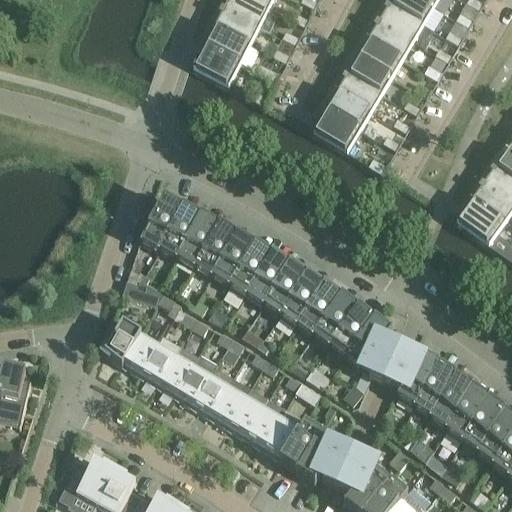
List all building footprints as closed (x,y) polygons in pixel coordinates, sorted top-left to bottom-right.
[(269,14),(241,0),(231,0),(224,14),(260,32),(269,37),(278,19),(269,14)] [(276,0),(241,0),(269,14),(276,0)] [(304,0),(301,7),(314,14),(318,6),(304,0)] [(412,0),(395,0),(390,10),(424,30),(434,13),(412,0)] [(412,0),(434,13),(442,0),(412,0)] [(480,16),(484,8),(471,1),(466,8),(480,16)] [(390,10),(379,27),(413,48),(424,30),(390,10)] [(215,33),(250,51),(260,32),(224,14),(215,33)] [(292,26),(305,32),(309,25),(296,18),(292,26)] [(456,26),(469,33),(473,26),(460,18),(456,26)] [(379,27),(369,45),(403,65),(413,48),(379,27)] [(215,33),(206,51),(241,69),(250,51),(215,33)] [(282,44),(296,50),(299,43),(286,36),(282,44)] [(463,43),(450,36),(445,43),(459,51),(463,43)] [(369,45),(358,63),(393,83),(403,65),(369,45)] [(206,51),(193,75),(229,93),(241,69),(206,51)] [(276,54),(273,62),(286,69),(290,61),(276,54)] [(436,61),(448,68),(452,61),(440,54),(436,61)] [(358,63),(348,80),(382,101),(393,83),(358,63)] [(259,69),(256,77),(277,87),(281,79),(259,69)] [(424,78),(438,86),(442,79),(428,71),(424,78)] [(348,80),(337,98),(372,118),(382,101),(348,80)] [(414,96),(427,103),(432,96),(418,88),(414,96)] [(251,105),(265,111),(269,103),(256,97),(251,105)] [(337,98),(327,115),(361,136),(372,118),(337,98)] [(404,113),(417,121),(421,114),(408,106),(404,113)] [(361,136),(327,115),(313,139),(347,159),(361,136)] [(410,131),(397,124),(393,131),(406,139),(410,131)] [(400,149),(387,141),(383,148),(396,156),(400,149)] [(511,159),(508,156),(496,173),(511,184),(511,159)] [(386,172),(373,164),(369,172),(382,180),(386,172)] [(511,184),(496,173),(484,189),(511,209),(511,184)] [(511,218),(511,209),(484,189),(472,206),(505,229),(511,218)] [(489,251),(505,229),(472,206),(456,228),(489,251)] [(139,250),(141,251),(158,259),(182,216),(182,215),(181,216),(163,207),(139,250)] [(158,259),(176,268),(201,224),(200,224),(199,225),(182,216),(158,259)] [(201,224),(176,268),(195,277),(219,233),(218,233),(218,234),(201,224)] [(195,277),(212,286),(237,243),(236,242),(235,243),(219,233),(195,277)] [(237,243),(212,286),(229,295),(255,252),(254,252),(253,253),(237,243)] [(229,295),(246,305),(272,262),(271,262),(271,263),(255,252),(229,295)] [(272,262),(246,305),(263,315),(290,272),(289,272),(288,273),(272,262)] [(263,315),(280,325),(307,283),(306,282),(306,283),(290,272),(263,315)] [(131,276),(127,287),(138,290),(139,288),(142,280),(131,276)] [(307,283),(280,325),(296,335),(324,294),(324,293),(323,294),(307,283)] [(127,287),(122,302),(156,313),(159,308),(163,301),(139,288),(138,290),(127,287)] [(296,335),(313,345),(342,305),(341,304),(340,305),(324,294),(296,335)] [(175,307),(163,301),(159,308),(171,315),(175,307)] [(342,305),(313,345),(329,356),(358,316),(358,315),(357,316),(342,305)] [(329,356),(345,367),(375,327),(374,328),(358,316),(329,356)] [(181,327),(193,334),(197,326),(185,319),(181,327)] [(208,332),(197,326),(193,334),(204,340),(208,332)] [(362,376),(382,352),(392,340),(391,338),(390,339),(375,327),(345,367),(360,378),(362,376)] [(121,373),(140,340),(122,329),(104,360),(121,373)] [(216,347),(229,354),(233,346),(221,339),(216,347)] [(140,340),(121,373),(122,373),(123,371),(139,383),(158,351),(140,340)] [(163,342),(158,351),(139,383),(139,384),(141,382),(156,394),(181,353),(163,342)] [(233,346),(229,354),(239,360),(244,352),(233,346)] [(270,351),(262,346),(258,353),(265,358),(270,351)] [(369,385),(378,389),(383,392),(399,356),(385,349),(383,353),(382,352),(362,376),(371,380),(369,385)] [(181,353),(156,394),(157,394),(158,392),(174,404),(198,363),(181,353)] [(383,392),(389,395),(397,398),(400,393),(402,394),(416,368),(412,366),(414,362),(399,356),(383,392)] [(251,367),(263,375),(268,367),(256,359),(251,367)] [(200,360),(198,363),(174,404),(176,403),(191,414),(211,382),(216,374),(218,371),(200,360)] [(402,394),(396,404),(413,415),(439,373),(439,372),(422,362),(422,361),(421,360),(416,368),(402,394)] [(268,367),(263,375),(273,381),(278,374),(268,367)] [(22,389),(25,376),(2,371),(0,379),(0,425),(12,429),(12,426),(20,428),(19,434),(20,434),(31,388),(29,388),(29,390),(22,389)] [(313,376),(306,385),(321,394),(329,384),(315,373),(313,376)] [(429,426),(455,385),(456,384),(439,373),(413,415),(429,426)] [(211,382),(191,414),(192,415),(193,413),(209,425),(228,392),(233,384),(216,374),(211,382)] [(291,381),(286,389),(297,397),(302,389),(291,381)] [(233,384),(228,392),(209,425),(211,423),(226,435),(251,394),(233,384)] [(445,437),(472,397),(472,396),(455,385),(429,426),(445,437)] [(302,389),(297,397),(296,399),(317,412),(324,403),(302,389)] [(353,411),(364,398),(354,390),(343,403),(353,411)] [(251,394),(226,435),(227,436),(228,434),(244,446),(268,405),(251,394)] [(461,449),(488,409),(489,408),(472,397),(445,437),(461,449)] [(268,405),(244,446),(246,444),(261,456),(281,424),(286,415),(268,405)] [(331,409),(325,421),(330,424),(336,412),(331,409)] [(461,449),(476,461),(504,421),(505,420),(488,409),(461,449)] [(286,415),(281,424),(261,456),(262,457),(263,455),(280,467),(299,435),(305,427),(286,415)] [(476,461),(492,473),(511,444),(511,426),(504,421),(476,461)] [(305,427),(299,435),(280,467),(279,469),(296,479),(296,480),(297,481),(322,438),(305,427)] [(333,458),(339,449),(322,438),(297,481),(313,490),(313,491),(314,492),(319,484),(333,458)] [(426,468),(433,457),(417,444),(410,455),(426,468)] [(511,444),(492,473),(507,485),(511,478),(511,444)] [(333,458),(319,484),(323,486),(321,490),(336,496),(352,460),(338,454),(335,459),(333,458)] [(410,463),(400,455),(389,468),(399,476),(410,463)] [(373,476),(364,472),(366,467),(352,460),(336,496),(350,503),(352,499),(353,500),(373,476)] [(79,468),(59,505),(71,511),(77,501),(96,511),(116,477),(105,471),(103,473),(94,468),(90,474),(79,468)] [(370,511),(391,486),(375,474),(373,476),(353,500),(343,511),(370,511)] [(137,511),(142,504),(132,497),(135,491),(125,485),(127,483),(116,477),(96,511),(97,511),(137,511)] [(459,486),(452,481),(448,486),(455,491),(459,486)] [(430,491),(440,499),(445,492),(435,484),(430,491)] [(396,511),(401,507),(408,498),(391,486),(370,511),(396,511)] [(428,511),(432,507),(413,491),(408,498),(401,507),(396,511),(428,511)] [(450,507),(456,500),(445,492),(440,499),(450,507)]
